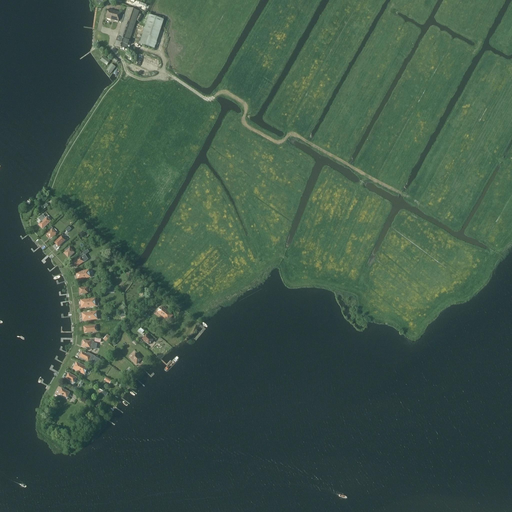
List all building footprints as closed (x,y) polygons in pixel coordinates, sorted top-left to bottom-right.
[(115,46),(127,50),(139,12),(127,8),(125,16),(121,14),(109,10),(106,19),(111,20),(111,21),(113,22),(114,21),(118,22),(122,23),(115,46)] [(149,16),(140,45),(154,49),(164,20),(149,16)] [(103,57),(102,56),(100,59),(101,60),(100,61),(107,66),(110,61),(104,56),(103,57)] [(107,71),(106,72),(110,74),(110,73),(111,74),(116,67),(111,64),(106,71),(107,71)] [(41,222),(38,225),(42,229),(42,230),(51,221),(47,217),(46,218),(43,215),(38,219),(41,222)] [(53,229),(51,227),(47,230),(49,232),(46,234),(51,239),(57,233),(55,232),(56,231),(55,229),(54,230),(53,229)] [(54,243),(58,247),(66,241),(61,236),(54,243)] [(63,254),(66,256),(67,255),(69,257),(73,254),(67,247),(64,250),(66,252),(63,254)] [(75,268),(76,267),(77,267),(82,264),(84,263),(88,260),(85,255),(89,252),(88,250),(83,253),(83,254),(76,258),(77,259),(74,261),(71,263),(75,268)] [(89,277),(88,270),(75,273),(77,280),(89,277)] [(87,294),(88,294),(88,292),(90,291),(90,289),(88,289),(88,287),(79,288),(80,295),(82,294),(82,295),(87,295),(87,294)] [(161,308),(158,312),(168,320),(171,316),(161,308)] [(142,340),(149,345),(153,340),(146,334),(142,340)] [(89,341),(83,340),(82,347),(85,347),(85,348),(88,348),(88,349),(92,350),(92,347),(93,347),(94,341),(89,341)] [(135,350),(133,352),(135,354),(130,358),(137,365),(142,359),(136,353),(137,352),(135,350)] [(81,351),(78,357),(88,361),(88,362),(93,364),(95,360),(99,362),(100,360),(95,357),(87,353),(84,352),(81,351)] [(83,374),(86,367),(74,362),(71,368),(83,374)] [(74,383),(77,378),(68,373),(65,379),(74,383)] [(67,398),(70,393),(61,388),(59,394),(67,398)]
